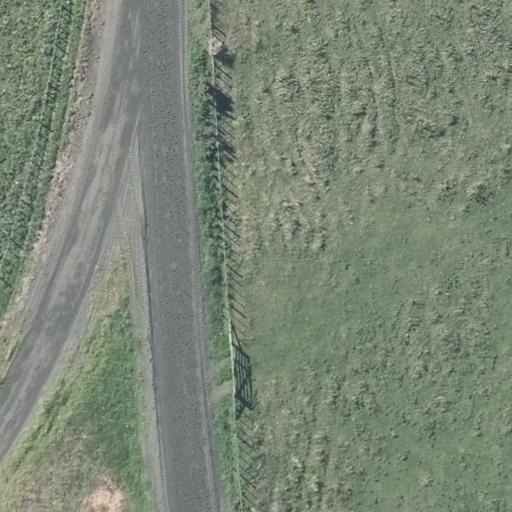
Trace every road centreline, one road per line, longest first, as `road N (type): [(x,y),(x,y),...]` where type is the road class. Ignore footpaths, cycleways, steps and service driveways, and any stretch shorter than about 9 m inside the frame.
road 1 (track): [(0,427),(96,220),(123,0)]
road 2 (track): [(96,220),(165,350),(198,511)]
